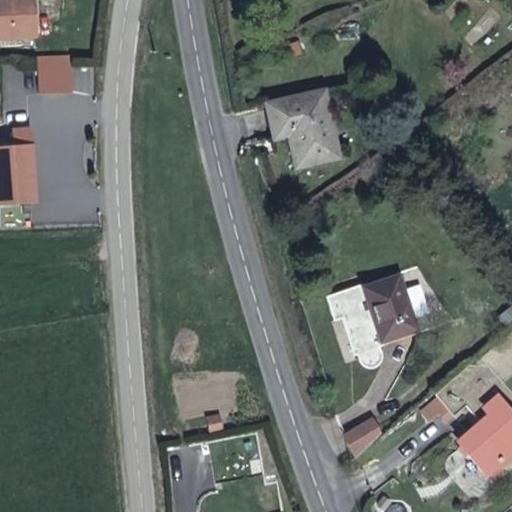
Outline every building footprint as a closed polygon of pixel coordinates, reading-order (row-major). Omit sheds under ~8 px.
[(0,0),(0,34),(31,33),(29,0),(0,0)] [(0,41),(32,40),(31,33),(0,34),(0,41)] [(40,66),(54,66),(55,56),(54,45),(41,44),(40,66)] [(55,56),(54,66),(69,65),(69,56),(55,56)] [(69,65),(54,66),(40,66),(39,66),(40,94),(71,94),(70,66),(69,65)] [(333,100),(355,94),(352,84),(330,90),(333,100)] [(296,167),(339,156),(324,90),(266,103),(274,138),(289,135),(296,167)] [(24,164),(33,163),(30,130),(14,131),(15,149),(0,150),(0,203),(18,203),(27,202),(24,164)] [(36,201),(33,163),(24,164),(27,202),(36,201)] [(18,203),(0,203),(0,216),(19,215),(18,203)] [(382,341),(416,329),(413,319),(403,290),(398,276),(364,288),(382,341)] [(383,345),(382,341),(364,288),(363,284),(327,297),(335,320),(341,318),(354,354),(357,353),(361,364),(365,367),(369,369),(373,370),(376,367),(382,363),(383,358),(383,355),(379,346),(383,345)] [(403,290),(413,319),(429,313),(420,284),(403,290)] [(475,398),(454,373),(435,389),(432,391),(436,396),(454,415),(475,398)] [(447,421),(454,415),(436,396),(420,409),(429,419),(438,411),(447,421)] [(485,408),(490,414),(494,418),(480,431),(476,427),(459,442),(487,474),(511,451),(511,412),(498,396),(485,408)] [(494,418),(490,414),(476,427),(480,431),(494,418)] [(345,436),(355,458),(378,438),(368,425),(345,436)] [(250,445),(250,432),(233,432),(234,444),(250,445)]
